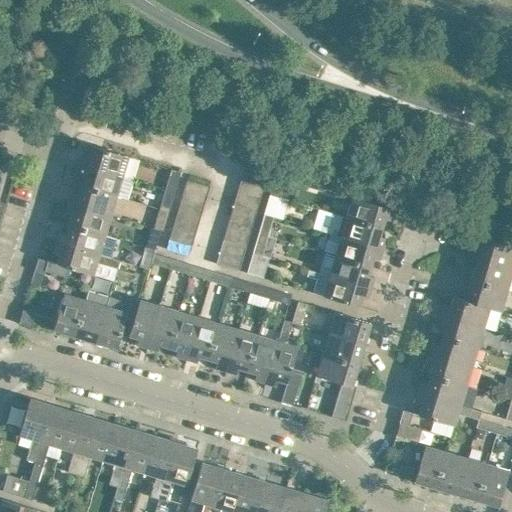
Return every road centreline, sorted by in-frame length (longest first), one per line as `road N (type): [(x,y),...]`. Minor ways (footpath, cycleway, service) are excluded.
road 1 (residential): [(350,474),(314,442),(32,359),(0,371)]
road 2 (tertiary): [(143,0),(247,63),(452,121)]
road 3 (residential): [(350,474),(377,440),(386,411),(392,323),(419,234)]
road 4 (tertiary): [(452,121),(320,54),(244,0)]
road 5 (residential): [(0,347),(56,150)]
